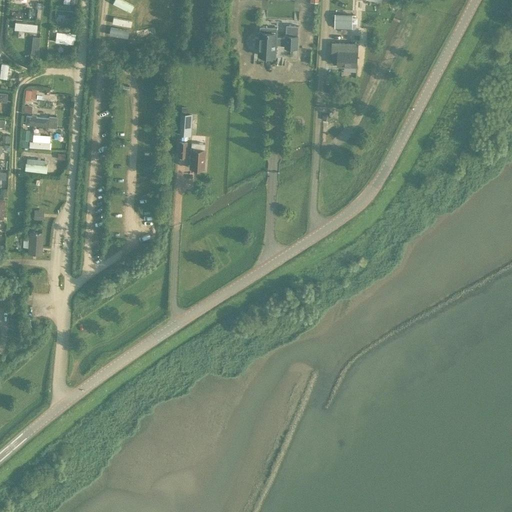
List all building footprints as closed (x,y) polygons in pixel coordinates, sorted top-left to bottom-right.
[(334,28),(352,29),(352,14),(335,13),(334,28)] [(277,28),(260,27),(260,31),(259,31),(259,37),(255,37),(254,48),(259,48),(258,55),(275,56),(276,44),(285,45),(285,47),(297,47),(298,25),(287,25),(286,37),(277,37),(277,28)] [(357,67),(358,52),(358,44),(351,43),(351,46),(339,46),(338,66),(357,67)] [(181,113),(179,134),(190,135),(192,114),(181,113)] [(179,142),(178,156),(185,157),(186,142),(179,142)] [(189,168),(203,169),(204,144),(191,143),(189,168)] [(42,255),(43,232),(29,231),(27,254),(42,255)] [(0,288),(0,305),(10,306),(12,289),(0,288)]
